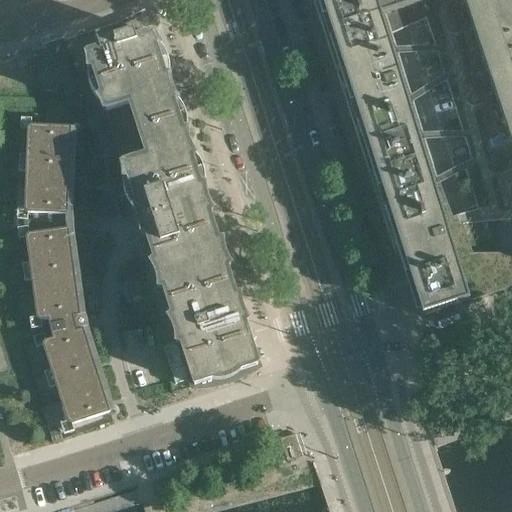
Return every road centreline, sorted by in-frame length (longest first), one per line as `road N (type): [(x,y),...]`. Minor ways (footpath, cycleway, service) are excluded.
road 1 (tertiary): [(202,0),(319,378)]
road 2 (tertiary): [(375,362),(261,0)]
road 3 (residential): [(0,482),(319,378)]
road 4 (tertiary): [(422,511),(375,362)]
road 5 (tertiary): [(319,378),(366,511)]
road 6 (residential): [(511,314),(394,355)]
